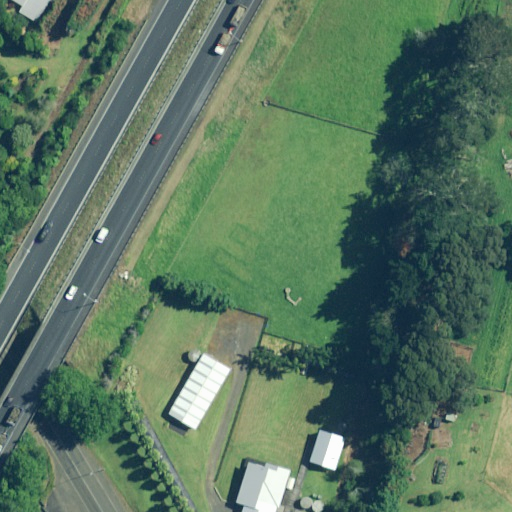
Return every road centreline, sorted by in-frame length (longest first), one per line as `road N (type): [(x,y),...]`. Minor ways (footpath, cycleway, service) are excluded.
road 1 (motorway): [(237,0),(0,430)]
road 2 (motorway): [(0,322),(179,0)]
road 3 (secondary): [(102,511),(0,343)]
